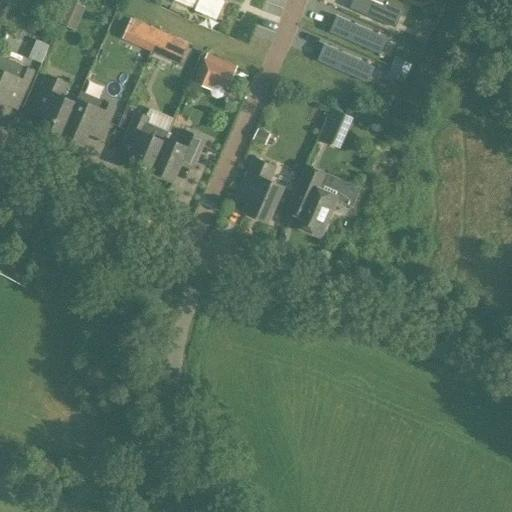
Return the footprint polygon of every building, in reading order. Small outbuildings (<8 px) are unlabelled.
[(74,0),(69,0),(61,21),(77,27),(86,4),(74,0)] [(219,0),(173,0),(173,1),(216,20),(224,2),(219,0)] [(371,0),(375,1),(368,17),(394,29),(404,6),(390,0),(371,0)] [(334,16),(327,32),(378,54),(380,55),(387,39),(385,38),(334,16)] [(132,17),(123,40),(183,64),(192,41),(132,17)] [(419,30),(414,41),(423,45),(428,34),(419,30)] [(324,45),(317,61),(367,84),(374,67),(324,45)] [(395,58),(390,67),(407,74),(411,65),(395,58)] [(202,60),(192,82),(210,90),(213,84),(220,68),(203,60),(202,60)] [(0,113),(1,115),(5,105),(16,110),(25,91),(33,72),(22,67),(17,78),(0,70),(0,113)] [(390,67),(386,76),(403,83),(407,74),(390,67)] [(43,120),(38,131),(60,140),(77,100),(75,103),(62,97),(67,85),(47,75),(39,94),(30,114),(43,120)] [(77,100),(60,140),(62,137),(83,146),(96,117),(109,123),(115,108),(101,102),(98,109),(77,100)] [(351,118),(334,111),(321,140),(338,147),(351,118)] [(127,166),(149,175),(165,139),(166,139),(169,132),(147,122),(148,118),(136,113),(126,136),(119,151),(131,157),(127,166)] [(165,139),(149,175),(150,176),(152,172),(173,181),(184,157),(195,162),(205,140),(183,130),(177,144),(166,139),(165,139)] [(257,184),(244,213),(268,223),(283,188),(269,182),(275,168),(254,159),(246,179),(257,184)] [(296,216),(292,225),(319,237),(337,197),(319,189),(326,174),(305,165),(285,212),(296,216)] [(363,229),(384,185),(367,177),(346,221),(363,229)] [(382,194),(390,197),(394,187),(386,183),(382,194)]
